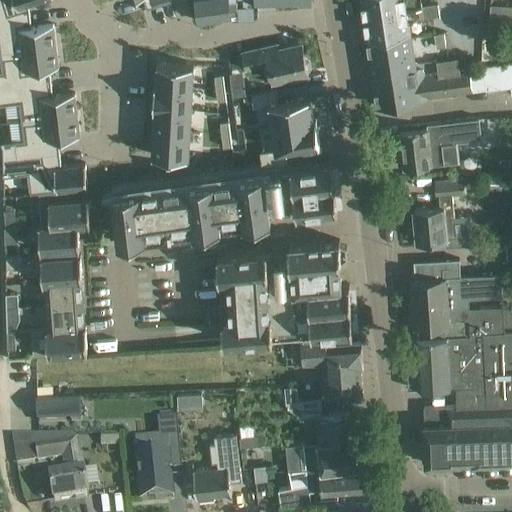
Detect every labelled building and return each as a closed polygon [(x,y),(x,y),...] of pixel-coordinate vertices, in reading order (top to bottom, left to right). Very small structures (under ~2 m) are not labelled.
[(0,0),(0,15),(28,12),(30,12),(28,2),(36,0),(0,0)] [(195,0),(199,22),(232,17),(230,0),(195,0)] [(230,0),(232,17),(235,17),(237,16),(237,17),(259,14),(258,2),(312,1),(311,0),(230,0)] [(360,0),(369,55),(393,52),(390,35),(410,32),(408,18),(422,16),(419,0),(360,0)] [(511,4),(504,5),(503,14),(506,14),(511,14),(511,4)] [(28,12),(0,15),(0,49),(0,51),(56,45),(53,23),(31,26),(30,12),(28,12)] [(497,25),(498,14),(490,13),(489,25),(497,25)] [(498,14),(497,25),(505,26),(506,14),(503,14),(498,14)] [(393,52),(369,55),(376,105),(427,98),(427,97),(473,90),(469,68),(454,70),(452,53),(435,55),(437,72),(422,75),(421,69),(415,70),(410,32),(390,35),(393,52)] [(444,32),(434,33),(436,47),(446,46),(444,32)] [(305,57),(302,43),(279,48),(278,44),(242,52),(245,67),(268,62),(272,81),(309,72),(308,72),(311,68),(309,59),(305,57)] [(0,70),(0,87),(50,81),(51,81),(49,67),(58,66),(56,45),(0,51),(2,70),(0,70)] [(155,84),(155,85),(192,87),(194,64),(157,62),(156,84),(155,84)] [(511,63),(469,68),(473,90),(473,91),(511,86),(511,63)] [(223,74),(215,75),(216,88),(225,87),(223,74)] [(0,104),(19,102),(22,121),(77,114),(75,93),(53,95),(51,81),(50,81),(0,87),(0,104)] [(155,85),(153,108),(191,110),(192,87),(155,85)] [(225,87),(216,88),(218,101),(226,100),(225,87)] [(277,89),(251,93),(253,107),(269,104),(272,126),(316,120),(316,119),(314,119),(310,96),(279,101),(277,89)] [(153,108),(153,109),(154,109),(153,131),(190,133),(191,110),(153,108)] [(13,140),(1,142),(3,147),(3,159),(5,158),(15,157),(60,152),(58,138),(80,135),(77,114),(22,121),(24,139),(13,140)] [(398,134),(396,137),(397,144),(399,146),(402,145),(403,155),(400,155),(398,158),(399,165),(401,166),(404,166),(404,168),(441,164),(460,162),(459,150),(458,142),(482,139),(479,117),(427,124),(428,128),(400,131),(400,134),(398,134)] [(276,148),(260,151),(262,165),(288,161),(286,149),(320,143),(316,120),(272,126),(276,148)] [(229,121),(220,122),(222,134),(231,133),(231,132),(229,121)] [(153,131),(152,155),(189,157),(190,133),(153,131)] [(231,133),(222,134),(223,147),(232,146),(232,143),(231,133)] [(5,158),(3,159),(3,176),(18,174),(28,173),(30,192),(88,185),(85,163),(61,166),(60,152),(15,157),(5,158)] [(119,240),(216,228),(217,240),(224,341),(353,332),(349,284),(341,285),(340,264),(341,264),(341,261),(348,257),(347,246),(340,242),(339,227),(338,210),(332,163),(312,165),(311,159),(297,160),(277,163),(111,183),(119,240)] [(466,193),(464,177),(435,180),(437,195),(439,195),(440,206),(415,208),(417,240),(434,238),(456,236),(452,194),(466,193)] [(90,221),(88,197),(84,197),(84,187),(38,192),(41,225),(90,221)] [(15,208),(4,209),(5,226),(16,225),(15,208)] [(39,225),(41,250),(80,247),(78,223),(90,222),(90,221),(41,225),(39,225)] [(17,226),(5,227),(5,243),(18,242),(17,226)] [(22,254),(6,255),(7,268),(23,267),(22,254)] [(43,281),(82,278),(80,254),(41,256),(43,281)] [(461,275),(460,258),(414,261),(415,278),(412,278),(415,326),(417,326),(418,337),(511,329),(511,308),(503,309),(503,304),(469,307),(469,297),(502,294),(501,272),(461,275)] [(46,305),(83,302),(82,299),(81,279),(82,279),(82,278),(43,281),(43,282),(44,282),(46,305)] [(6,293),(6,294),(6,307),(19,307),(18,292),(6,293)] [(83,302),(46,305),(47,328),(46,328),(46,329),(86,326),(86,325),(84,325),(83,302)] [(19,321),(20,319),(19,307),(6,307),(6,320),(6,321),(7,321),(19,321)] [(46,329),(48,354),(87,351),(86,326),(46,329)] [(511,329),(418,337),(415,337),(417,360),(407,360),(408,387),(418,387),(418,388),(456,386),(457,404),(511,402),(511,329)] [(7,349),(8,349),(16,349),(15,331),(7,331),(7,349)] [(326,398),(363,394),(360,367),(362,367),(360,342),(326,345),(326,338),(300,340),(303,364),(323,362),(326,398)] [(297,385),(285,386),(286,400),(287,400),(288,406),(300,415),(321,413),(320,398),(309,398),(298,399),(297,385)] [(150,411),(168,411),(167,388),(93,391),(94,418),(150,416),(150,411)] [(80,393),(37,395),(38,419),(38,421),(71,420),(81,420),(80,393)] [(187,393),(177,393),(178,407),(188,407),(187,393)] [(511,402),(457,404),(424,406),(425,424),(424,424),(425,463),(460,462),(460,457),(473,456),(474,462),(511,460),(511,402)] [(318,439),(360,436),(357,411),(315,415),(318,439)] [(161,454),(137,457),(141,502),(173,498),(170,471),(182,469),(179,436),(177,418),(157,420),(161,454)] [(218,467),(193,469),(196,496),(199,496),(199,500),(214,498),(214,494),(232,492),(231,480),(242,479),(236,433),(214,435),(215,442),(210,443),(212,462),(217,461),(218,467)] [(262,434),(241,435),(241,445),(262,444),(262,434)] [(34,435),(34,438),(37,462),(38,463),(62,459),(65,474),(50,476),(54,502),(89,496),(84,471),(79,471),(73,435),(34,435)] [(315,442),(303,443),(307,473),(363,467),(360,436),(318,439),(315,439),(315,442)] [(266,464),(254,466),(255,480),(268,478),(266,464)] [(279,489),(282,506),(311,502),(310,490),(322,488),(322,497),(338,496),(338,492),(366,490),(363,467),(307,473),(308,483),(279,489)]
